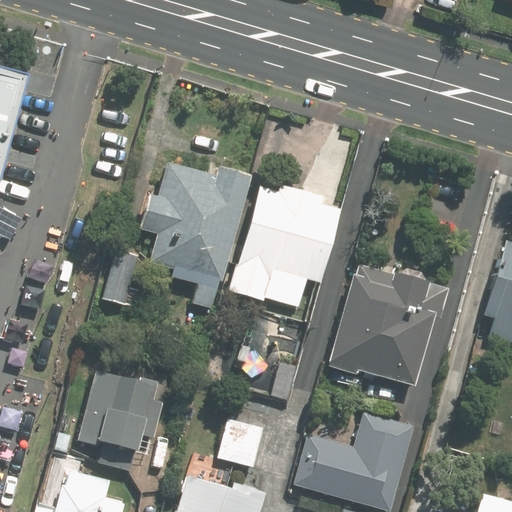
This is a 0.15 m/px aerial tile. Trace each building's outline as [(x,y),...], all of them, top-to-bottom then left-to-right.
[(0,158),(21,80),(0,74),(0,158)] [(152,196),(144,194),(135,229),(152,233),(145,261),(170,268),(168,276),(195,283),(189,304),(211,309),(246,177),(214,168),(211,176),(161,163),(152,196)] [(274,193),(256,188),(233,273),(267,282),(270,272),(316,285),(336,210),(317,205),(319,198),(275,186),(274,193)] [(511,245),(502,242),(479,317),(490,320),(485,338),(511,346),(511,245)] [(444,289),(353,264),(324,368),(352,376),(353,372),(411,387),(430,318),(435,320),(444,289)] [(131,278),(107,272),(100,302),(125,307),(131,278)] [(251,360),(253,362),(256,364),(258,365),(261,365),(265,366),(268,365),(271,364),(273,363),(276,361),(278,359),(280,356),(281,353),(282,350),(282,347),(282,344),(281,341),(279,338),(278,336),(275,333),(273,332),(270,331),(267,330),(264,330),(260,330),(257,331),(255,332),(252,334),(250,336),(248,339),(247,342),(246,345),(246,348),(246,351),(247,354),(249,357),(251,360)] [(154,386),(91,370),(73,440),(98,447),(99,443),(134,452),(138,436),(151,439),(161,402),(150,400),(154,386)] [(409,425),(358,412),(349,447),(304,435),(291,486),(388,511),(409,425)] [(262,428),(224,417),(213,457),(252,467),(262,428)] [(98,511),(106,481),(62,470),(51,511),(98,511)] [(254,511),(258,500),(183,476),(171,511),(254,511)]
